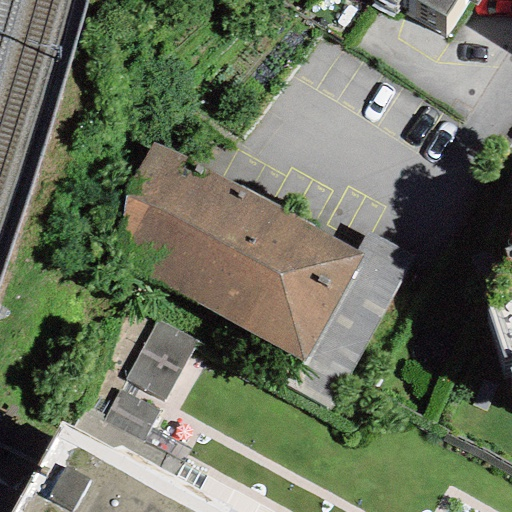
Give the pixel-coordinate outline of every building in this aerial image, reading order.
[(334,0),(394,42),(401,33),(444,61),(467,27),(475,33),(494,6),(485,0),(334,0)] [(349,274),(152,160),(124,206),(112,279),(302,385),(361,281),(349,274)] [(366,244),(349,274),(361,281),(302,385),(293,401),(329,421),(414,271),(366,244)] [(511,264),(511,267),(511,273),(511,296),(498,301),(487,333),(483,339),(484,350),(511,428),(511,264)] [(112,502),(57,467),(33,511),(148,511),(120,497),(112,502)]
